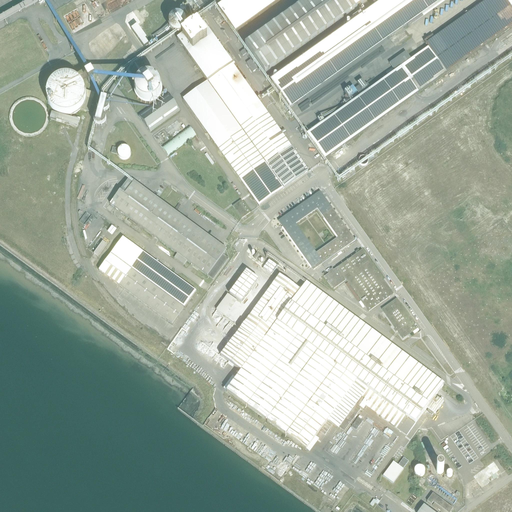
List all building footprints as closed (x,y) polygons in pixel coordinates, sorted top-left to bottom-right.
[(235,33),(280,0),(228,0),(218,8),(235,33)] [(265,75),(355,11),(370,0),(310,0),(245,47),(265,75)] [(388,0),(332,40),(271,83),(291,112),(392,40),(448,0),(388,0)] [(448,75),(497,40),(511,29),(511,9),(505,0),(480,0),(423,41),(428,48),(385,78),(383,75),(379,78),(381,81),(306,134),(325,160),(369,128),(372,132),(397,114),(394,110),(446,73),(448,75)] [(458,6),(458,4),(458,3),(457,1),(456,1),(455,0),(454,0),(452,0),(451,1),(450,3),(450,4),(450,6),(451,7),(452,8),(453,8),(454,9),(456,8),(457,7),(458,6)] [(73,33),(96,20),(85,2),(63,15),(73,33)] [(188,28),(188,26),(188,24),(188,23),(187,21),(186,19),(185,18),(183,17),(181,16),(179,16),(177,16),(175,16),(174,17),(172,19),(170,20),(169,22),(169,24),(169,26),(169,28),(169,30),(170,31),(171,33),(172,34),(174,35),(176,36),(178,36),(180,36),(182,35),(184,35),(185,33),(187,32),(188,30),(188,28)] [(259,206),(308,171),(202,22),(176,40),(207,82),(183,100),(259,206)] [(253,71),(258,68),(252,60),(247,63),(253,71)] [(115,76),(126,91),(130,88),(119,73),(115,76)] [(84,98),(85,95),(84,91),(84,88),(82,84),(80,81),(77,79),(76,78),(74,77),(70,76),(66,76),(63,76),(59,77),(56,79),(53,81),(51,83),(50,85),(49,87),(48,90),(47,92),(47,94),(47,96),(47,98),(48,101),(50,104),(52,107),(55,110),(58,112),(60,113),(62,113),(65,113),(68,113),(69,113),(72,112),(74,112),(76,110),(78,109),(79,108),(82,105),(83,103),(83,102),(84,98)] [(160,92),(161,89),(160,87),(160,85),(159,82),(157,81),(155,79),(153,78),(151,77),(148,77),(146,77),(144,78),(141,79),(139,80),(138,82),(137,84),(136,86),(135,89),(136,91),(136,93),(137,95),(139,98),(140,99),(143,101),(145,102),(147,102),(150,102),(153,101),(155,100),(156,99),(158,96),(160,94),(160,92)] [(351,90),(348,92),(351,94),(357,89),(354,84),(349,88),(351,90)] [(139,114),(151,131),(178,110),(167,94),(139,114)] [(47,117),(48,115),(47,113),(47,111),(46,108),(44,105),(42,102),(39,99),(36,98),(33,96),(29,96),(27,96),(25,96),(21,97),(20,98),(17,99),(15,101),(12,104),(11,105),(10,107),(9,111),(9,113),(8,115),(9,118),(10,122),(11,126),(13,127),(14,129),(17,131),(19,133),(23,134),(25,135),(27,135),(31,135),(34,134),(37,133),(38,132),(40,131),(42,130),(44,127),(45,125),(46,123),(47,120),(47,117)] [(78,128),(80,121),(52,113),(49,121),(56,122),(55,127),(60,128),(61,123),(78,128)] [(171,138),(183,130),(177,121),(165,129),(171,138)] [(168,155),(196,135),(189,126),(161,146),(168,155)] [(101,145),(103,139),(95,136),(94,143),(101,145)] [(129,154),(130,152),(129,150),(128,148),(127,147),(126,147),(125,146),(124,146),(122,146),(121,146),(120,147),(119,148),(118,149),(118,150),(118,152),(118,153),(118,154),(119,155),(120,156),(120,157),(121,157),(123,158),(124,158),(125,158),(126,157),(127,157),(128,156),(129,155),(129,154)] [(227,250),(134,181),(125,194),(120,190),(110,204),(207,276),(227,250)] [(355,240),(320,191),(278,221),(313,270),(355,240)] [(242,219),(250,213),(241,200),(233,206),(242,219)] [(107,229),(112,233),(117,226),(112,223),(107,229)] [(172,324),(196,291),(123,238),(99,271),(172,324)] [(98,257),(107,245),(102,241),(93,254),(98,257)] [(393,294),(362,250),(333,270),(332,268),(327,272),(329,273),(325,276),(334,289),(346,280),(368,312),(393,294)] [(269,261),(263,269),(271,275),(277,267),(269,261)] [(258,280),(246,271),(229,294),(242,303),(258,280)] [(306,282),(300,291),(280,276),(221,356),(241,371),(226,391),(306,450),(327,421),(328,421),(333,425),(338,428),(339,427),(356,404),(362,397),(366,400),(364,402),(369,406),(371,403),(376,407),(375,409),(377,411),(379,409),(400,425),(406,416),(415,423),(427,406),(436,413),(444,402),(426,389),(435,377),(306,282)] [(414,334),(419,330),(397,298),(381,309),(402,339),(412,332),(414,334)] [(222,312),(216,319),(220,322),(218,324),(222,327),(226,323),(229,325),(232,322),(222,312)] [(356,404),(339,427),(344,431),(361,408),(356,404)] [(328,421),(316,437),(321,441),(333,425),(328,421)] [(253,433),(272,445),(276,438),(254,426),(253,429),(255,430),(253,433)] [(431,455),(429,458),(440,466),(442,463),(441,462),(442,461),(434,455),(433,456),(431,455)] [(480,483),(501,469),(495,461),(475,475),(480,483)] [(403,470),(393,462),(383,476),(393,484),(403,470)] [(424,473),(424,471),(424,469),(423,468),(423,467),(422,467),(421,466),(419,466),(417,466),(416,466),(416,467),(415,468),(414,469),(414,470),(414,472),(415,474),(416,475),(417,475),(418,476),(419,476),(420,476),(421,475),(422,474),(423,473),(424,473)]
